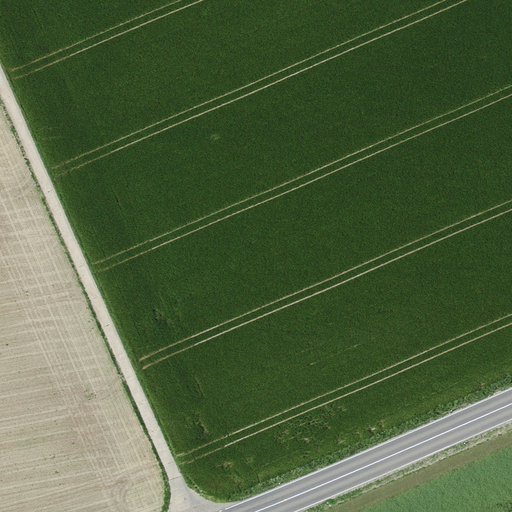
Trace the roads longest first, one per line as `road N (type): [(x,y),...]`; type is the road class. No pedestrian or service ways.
road 1 (track): [(0,82),(188,511)]
road 2 (secondary): [(253,511),(511,406)]
